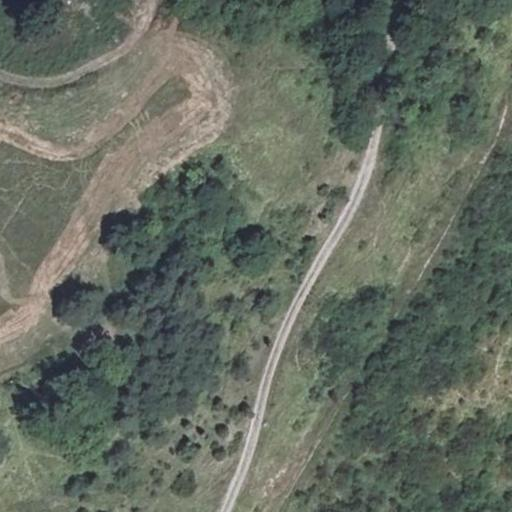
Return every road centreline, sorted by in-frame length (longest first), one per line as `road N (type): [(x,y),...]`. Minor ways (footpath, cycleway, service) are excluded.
road 1 (track): [(224,511),(280,331),(363,179),(393,50)]
road 2 (track): [(151,0),(148,23),(100,72),(38,83),(0,74)]
